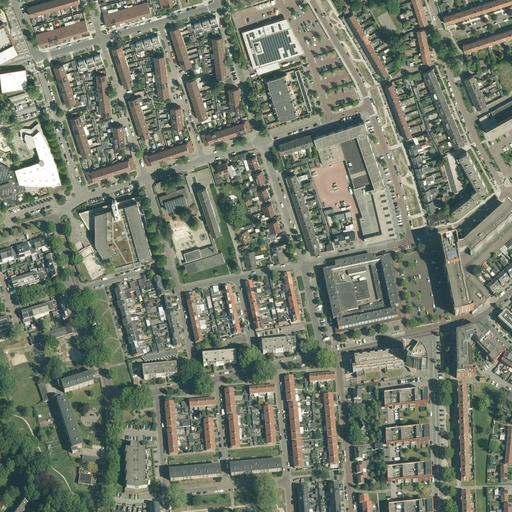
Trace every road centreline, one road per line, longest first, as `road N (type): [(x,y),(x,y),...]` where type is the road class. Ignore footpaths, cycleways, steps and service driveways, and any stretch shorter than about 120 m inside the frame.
road 1 (unclassified): [(439,511),(430,332)]
road 2 (tertiary): [(37,58),(84,197)]
road 3 (unclassified): [(261,140),(218,5)]
road 4 (unclassified): [(410,240),(370,106)]
road 5 (unclassified): [(302,263),(261,140)]
road 6 (unclassified): [(370,106),(313,0)]
